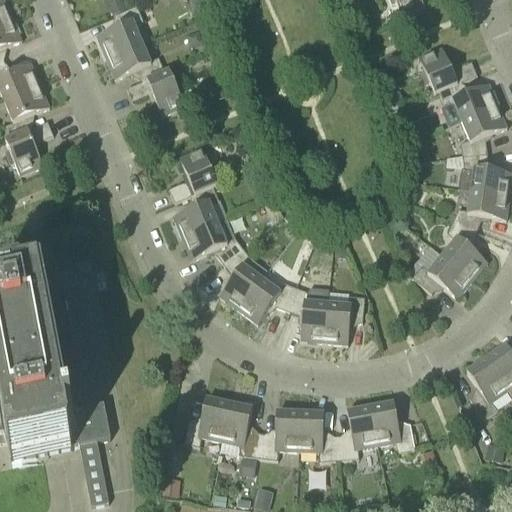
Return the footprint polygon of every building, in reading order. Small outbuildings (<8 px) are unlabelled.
[(121,0),(119,0),(107,5),(113,20),(114,19),(126,14),(127,14),(121,0)] [(361,9),(357,0),(355,0),(347,4),(351,14),(361,9)] [(388,0),(392,10),(397,8),(402,21),(425,11),(420,0),(388,0)] [(0,30),(13,25),(3,3),(0,4),(0,30)] [(119,32),(97,41),(106,63),(142,48),(135,30),(144,27),(137,12),(127,16),(126,15),(115,21),(114,21),(119,32)] [(0,56),(22,47),(13,25),(0,30),(0,69),(5,67),(0,56)] [(203,49),(198,36),(186,41),(191,53),(203,49)] [(106,63),(116,85),(137,76),(142,87),(165,78),(159,63),(150,67),(142,48),(106,63)] [(442,54),(420,63),(425,76),(420,78),(425,90),(430,88),(435,99),(439,98),(462,88),(478,81),(472,67),(456,74),(452,76),(448,68),(442,54)] [(41,91),(31,69),(10,78),(5,67),(0,69),(0,96),(4,106),(41,91)] [(142,87),(127,94),(133,108),(148,101),(153,99),(156,106),(162,121),(185,112),(179,99),(184,97),(179,85),(174,87),(170,76),(165,78),(142,87)] [(498,112),(489,90),(467,99),(462,88),(439,98),(445,112),(454,109),(462,127),(498,112)] [(28,122),(50,113),(41,91),(4,106),(13,128),(5,132),(10,143),(33,133),(28,122)] [(384,102),(382,102),(387,114),(389,114),(405,107),(400,95),(395,97),(384,102)] [(485,143),(507,134),(498,112),(462,127),(469,145),(461,149),(462,162),(487,159),(485,143)] [(10,143),(5,145),(10,156),(6,158),(11,170),(15,168),(21,181),(43,171),(34,150),(54,141),(48,127),(33,133),(28,135),(10,143)] [(203,154),(198,156),(180,164),(189,186),(169,194),(175,208),(190,202),(213,192),(218,190),(213,179),(218,177),(213,165),(208,167),(203,154)] [(461,174),(458,195),(471,197),(510,202),(511,186),(511,178),(498,177),(490,175),(489,171),(487,159),(462,162),(464,175),(461,174)] [(195,213),(173,222),(182,244),(218,229),(210,211),(220,207),(215,197),(213,192),(190,202),(195,213)] [(483,222),(506,226),(510,202),(471,197),(468,217),(458,215),(453,227),(476,238),(483,222)] [(452,219),(446,224),(453,227),(456,221),(452,219)] [(388,234),(389,235),(394,240),(402,232),(394,224),(388,230),(388,232),(388,234)] [(473,286),(488,268),(469,253),(476,238),(453,227),(447,240),(455,246),(442,261),(473,286)] [(182,244),(191,266),(213,257),(223,270),(243,254),(235,243),(226,247),(218,229),(182,244)] [(347,263),(347,251),(335,250),(335,262),(347,263)] [(234,283),(220,302),(239,316),(262,284),(268,277),(252,265),(243,254),(223,270),(234,283)] [(423,271),(412,283),(432,299),(440,290),(458,305),(473,286),(442,261),(430,277),(423,271)] [(239,316),(258,330),(272,311),(288,317),(296,293),(284,288),(278,296),(262,284),(239,316)] [(43,292),(0,300),(0,408),(4,427),(0,427),(0,448),(8,447),(11,464),(80,451),(91,511),(109,508),(98,447),(111,444),(104,409),(86,413),(63,290),(43,293),(43,292)] [(303,323),(301,346),(325,348),(328,309),(308,308),(309,298),(296,293),(288,317),(303,323)] [(328,309),(325,348),(348,350),(350,327),(363,328),(365,303),(349,302),(348,311),(328,309)] [(511,359),(506,350),(486,364),(509,396),(511,400),(511,359)] [(480,397),(470,404),(485,424),(498,415),(492,408),(509,396),(486,364),(467,378),(480,397)] [(230,409),(206,404),(201,427),(189,424),(184,449),(200,452),(202,443),(221,447),(230,409)] [(415,454),(411,430),(411,429),(398,431),(394,408),(371,413),(378,451),(397,448),(399,457),(415,454)] [(230,409),(221,447),(241,452),(239,461),(259,464),(262,439),(248,437),(249,431),(253,414),(230,409)] [(371,413),(347,417),(352,440),(338,441),(339,466),(359,465),(358,455),(378,451),(371,413)] [(300,418),(277,417),(276,441),(262,439),(259,464),(278,466),(279,456),(299,457),(300,418)] [(323,443),(324,419),(300,418),(299,457),(319,458),(319,468),(339,466),(338,441),(323,443)] [(485,464),(502,468),(505,453),(488,449),(485,464)] [(360,456),(366,475),(378,472),(373,452),(360,456)] [(255,483),(257,465),(241,463),(239,481),(255,483)] [(162,499),(179,501),(181,485),(165,483),(162,499)] [(215,500),(214,510),(225,511),(226,501),(215,500)] [(257,503),(254,511),(269,511),(271,507),(257,503)]
